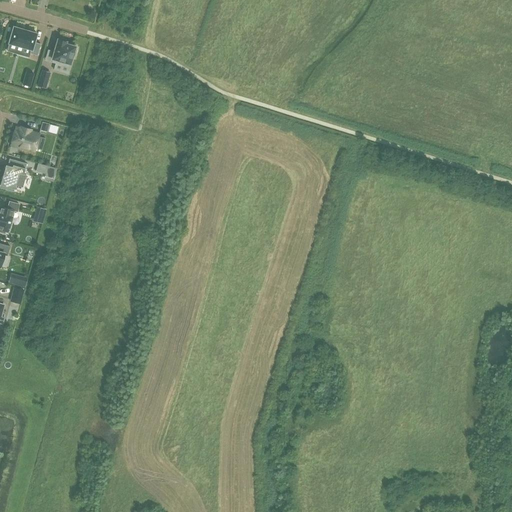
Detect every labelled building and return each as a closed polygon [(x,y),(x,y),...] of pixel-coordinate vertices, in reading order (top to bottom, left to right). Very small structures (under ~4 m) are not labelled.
[(8,42),(8,43),(9,43),(31,49),(30,53),(37,55),(40,44),(34,42),(36,34),(36,33),(35,33),(28,31),(21,29),(14,27),(13,27),(13,28),(9,42),(8,42)] [(57,40),(51,62),(69,67),(72,57),(74,57),(76,49),(74,48),(75,47),(65,44),(66,42),(57,40)] [(26,72),(22,84),(30,86),(34,74),(26,72)] [(41,74),(37,86),(45,88),(47,83),(45,83),(47,76),(41,74)] [(44,123),(42,131),(49,133),(51,125),(44,123)] [(15,128),(11,144),(34,151),(38,134),(30,132),(30,130),(21,127),(20,129),(15,128)] [(1,181),(0,182),(0,188),(13,192),(15,185),(22,187),(26,175),(23,174),(26,163),(14,160),(12,167),(5,165),(1,181)] [(38,164),(36,171),(43,173),(45,165),(38,164)] [(0,232),(4,233),(5,231),(7,232),(13,211),(17,211),(19,204),(9,202),(7,208),(0,206),(0,232)] [(0,266),(4,253),(7,254),(10,246),(0,243),(0,266)] [(12,294),(10,301),(20,303),(22,297),(12,294)]
